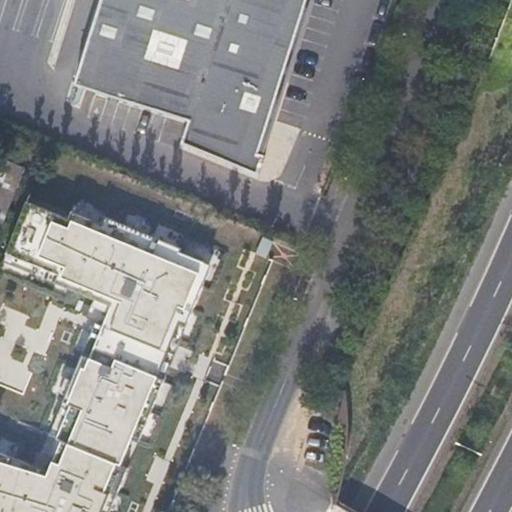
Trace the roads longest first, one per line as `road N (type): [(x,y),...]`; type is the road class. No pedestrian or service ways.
road 1 (tertiary): [(247,486),(447,0)]
road 2 (trunk): [(511,259),(386,511)]
